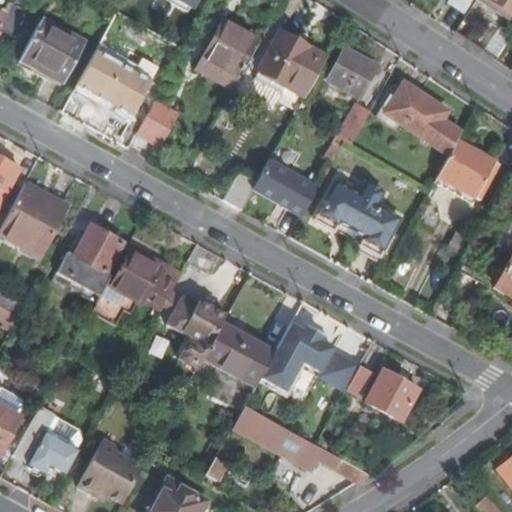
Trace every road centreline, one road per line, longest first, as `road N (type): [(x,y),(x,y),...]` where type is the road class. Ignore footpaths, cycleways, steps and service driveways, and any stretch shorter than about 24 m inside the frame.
road 1 (residential): [(511,390),(0,110)]
road 2 (residential): [(511,401),(358,511)]
road 3 (residential): [(511,99),(361,0)]
